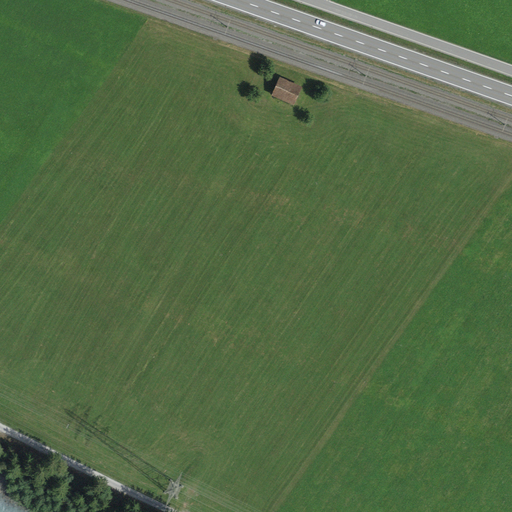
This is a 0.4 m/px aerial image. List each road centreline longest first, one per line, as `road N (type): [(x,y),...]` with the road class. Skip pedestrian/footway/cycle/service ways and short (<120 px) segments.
road 1 (primary): [(511,95),(241,0)]
road 2 (unclassified): [(511,71),(305,0)]
road 3 (track): [(0,422),(182,511)]
